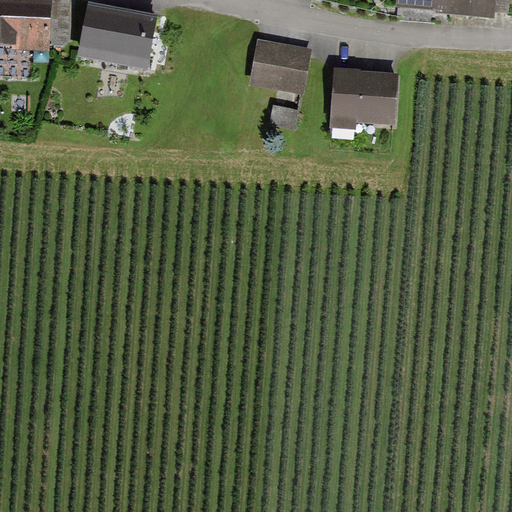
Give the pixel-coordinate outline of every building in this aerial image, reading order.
[(67,44),(69,3),(53,2),(52,0),(0,0),(0,51),(47,54),(48,43),(67,44)] [(499,0),(392,0),(391,5),(497,18),(499,0)] [(146,67),(155,14),(89,3),(80,56),(146,67)] [(305,93),(312,49),(258,40),(251,85),(305,93)] [(400,123),(403,75),(339,71),(336,120),(400,123)] [(300,111),(276,106),(272,125),(296,130),(300,111)]
